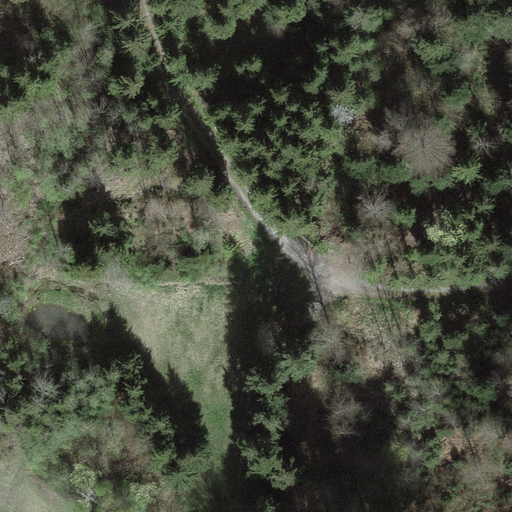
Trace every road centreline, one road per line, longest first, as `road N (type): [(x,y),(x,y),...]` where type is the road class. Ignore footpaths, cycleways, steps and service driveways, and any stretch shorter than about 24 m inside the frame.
road 1 (track): [(327,282),(212,153),(161,59),(141,0)]
road 2 (track): [(511,278),(446,292),(327,282)]
